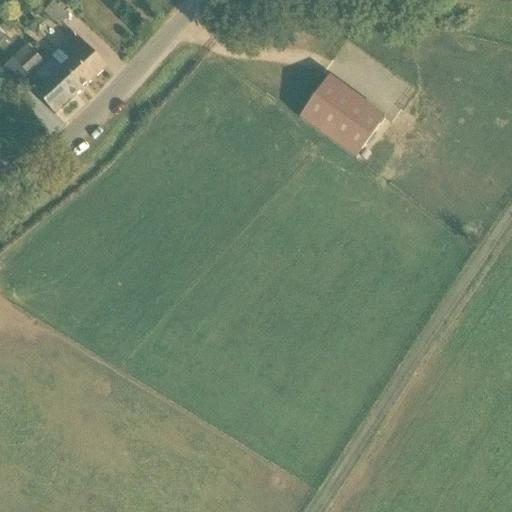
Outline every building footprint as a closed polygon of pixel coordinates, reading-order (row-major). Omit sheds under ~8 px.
[(47,9),(44,13),(61,27),(70,18),(54,4),(56,0),(39,0),(38,2),(47,9)] [(3,25),(0,27),(0,44),(4,40),(8,43),(15,35),(3,25)] [(108,69),(94,54),(88,47),(87,47),(77,37),(60,52),(70,63),(64,69),(83,91),(108,69)] [(15,59),(29,74),(43,62),(28,46),(15,59)] [(56,116),(83,91),(64,69),(36,95),(56,116)] [(330,80),(301,120),(357,160),(386,120),(330,80)]
